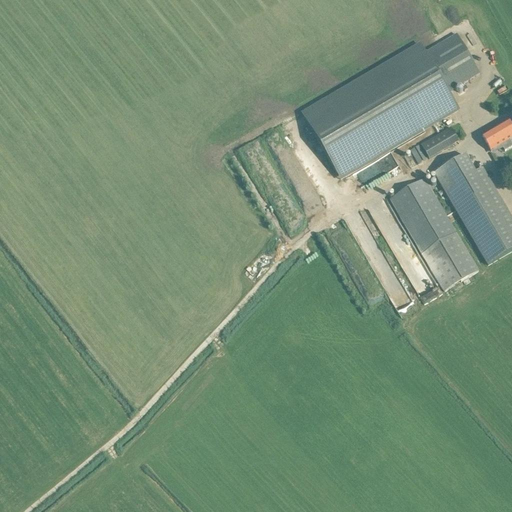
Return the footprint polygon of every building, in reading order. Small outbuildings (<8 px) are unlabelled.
[(457,35),(426,53),(450,93),(480,75),(457,35)] [(341,182),(461,112),(450,93),(426,53),(421,44),(302,114),(341,182)] [(502,145),(505,152),(511,147),(511,145),(510,141),(511,139),(511,128),(508,122),(482,137),(491,152),(502,145)] [(476,173),(466,156),(434,175),(487,267),(511,251),(511,218),(483,169),(476,173)] [(425,180),(391,200),(422,254),(444,292),(478,272),(456,234),(447,219),(428,185),(425,180)]
